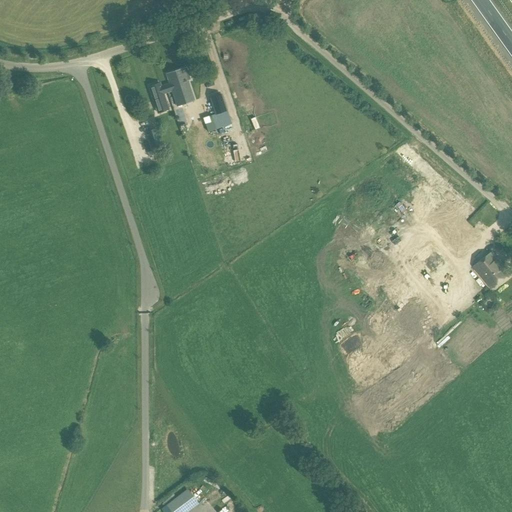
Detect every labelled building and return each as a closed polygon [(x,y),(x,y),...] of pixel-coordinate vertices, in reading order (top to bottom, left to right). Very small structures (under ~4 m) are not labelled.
[(194,101),(187,81),(190,80),(186,67),(183,68),(166,74),(169,84),(161,86),(160,83),(148,86),(157,113),(158,113),(173,152),(183,148),(169,109),(163,94),(172,91),(177,106),(194,101)] [(241,121),(248,119),(235,82),(228,84),(241,121)] [(223,107),(218,91),(207,95),(212,111),(223,107)] [(231,179),(217,124),(191,131),(205,186),(231,179)] [(161,142),(156,127),(147,130),(153,145),(161,142)] [(171,194),(164,175),(156,178),(162,197),(171,194)] [(435,177),(428,185),(437,194),(445,186),(435,177)] [(446,187),(439,194),(447,202),(454,196),(446,187)] [(449,202),(457,211),(465,203),(457,194),(449,202)] [(456,254),(474,237),(443,205),(426,222),(456,254)] [(430,319),(366,245),(344,265),(370,294),(375,290),(413,334),(430,319)] [(441,308),(463,292),(430,245),(407,260),(441,308)] [(493,253),(474,268),(492,289),(510,274),(493,253)] [(398,335),(401,342),(409,338),(406,332),(398,335)] [(437,368),(427,372),(429,379),(439,375),(437,368)] [(188,490),(162,510),(163,511),(187,511),(198,504),(188,490)]
